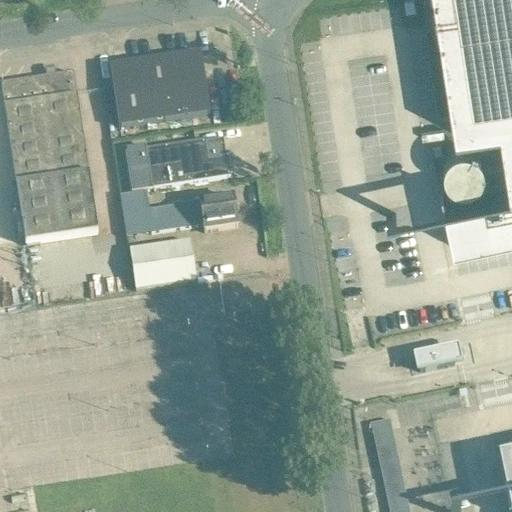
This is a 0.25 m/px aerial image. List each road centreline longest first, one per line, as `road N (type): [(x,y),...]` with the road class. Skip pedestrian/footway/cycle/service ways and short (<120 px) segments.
road 1 (unclassified): [(277,0),(268,47),(336,511)]
road 2 (unknown): [(0,459),(207,429),(199,299)]
road 3 (unknown): [(0,328),(302,284)]
road 4 (unclassified): [(0,36),(244,0)]
